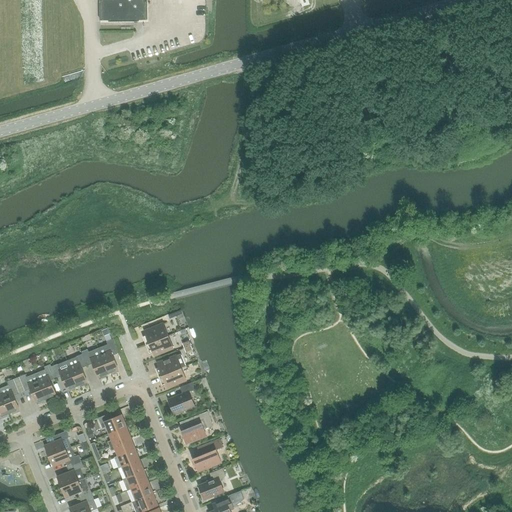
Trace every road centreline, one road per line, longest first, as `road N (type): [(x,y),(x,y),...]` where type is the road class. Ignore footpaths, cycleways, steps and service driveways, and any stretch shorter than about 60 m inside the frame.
road 1 (unclassified): [(0,131),(466,0)]
road 2 (residential): [(190,511),(141,385)]
road 3 (residential): [(21,433),(141,385)]
